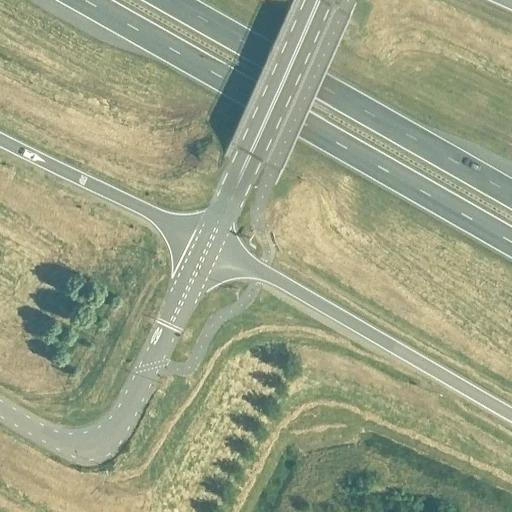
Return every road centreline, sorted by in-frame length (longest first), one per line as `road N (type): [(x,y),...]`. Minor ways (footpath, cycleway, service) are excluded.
road 1 (trunk): [(81,0),(511,242)]
road 2 (trunk): [(511,194),(167,0)]
road 3 (trunk): [(205,239),(511,414)]
road 4 (unclassified): [(0,404),(69,441),(111,429),(205,239)]
road 5 (secondary): [(205,239),(314,0)]
road 6 (trunk): [(0,139),(205,239)]
